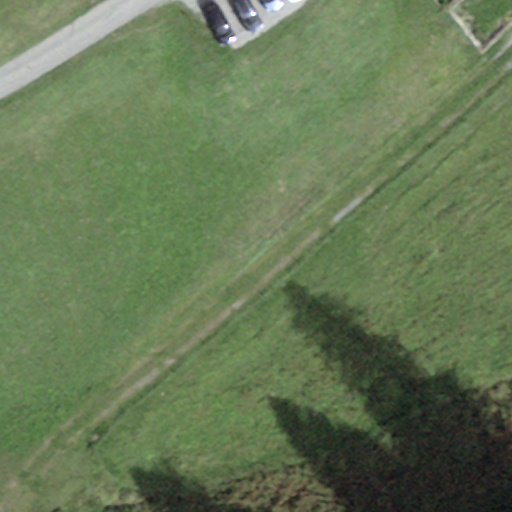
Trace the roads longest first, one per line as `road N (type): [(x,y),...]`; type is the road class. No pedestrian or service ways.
road 1 (track): [(511,72),(102,406),(40,464),(10,511)]
road 2 (unclassified): [(0,84),(144,0)]
